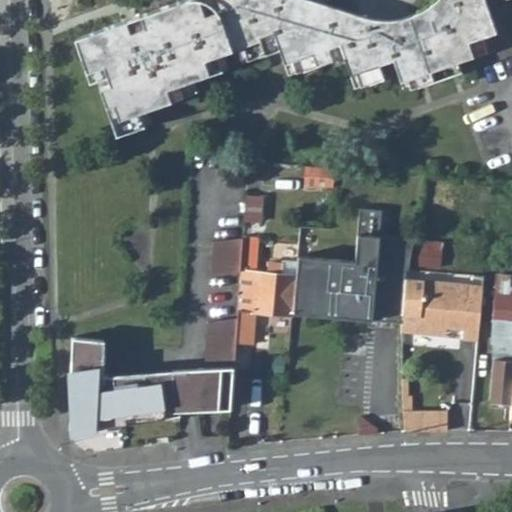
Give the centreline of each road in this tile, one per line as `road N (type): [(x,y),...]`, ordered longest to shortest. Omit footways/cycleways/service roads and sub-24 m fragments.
road 1 (residential): [(19,456),(9,0)]
road 2 (residential): [(209,474),(431,456)]
road 3 (residential): [(209,474),(59,476)]
road 4 (residential): [(92,511),(185,489),(209,474)]
